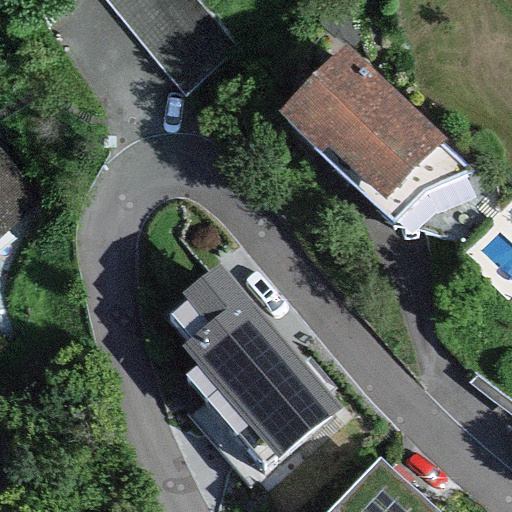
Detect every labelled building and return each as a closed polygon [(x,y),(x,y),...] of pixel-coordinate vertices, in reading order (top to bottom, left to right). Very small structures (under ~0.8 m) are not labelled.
[(114,0),(180,91),(231,55),(191,0),(114,0)] [(459,149),(361,63),(306,125),(404,211),(459,149)] [(0,233),(44,198),(0,143),(0,233)] [(345,413),(223,269),(156,326),(277,470),(345,413)] [(432,511),(382,466),(339,511),(432,511)]
